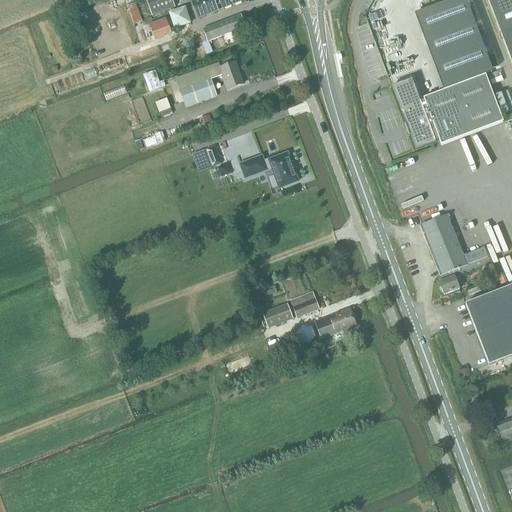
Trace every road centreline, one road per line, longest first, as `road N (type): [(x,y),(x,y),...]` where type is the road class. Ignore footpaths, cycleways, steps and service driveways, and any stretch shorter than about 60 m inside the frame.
road 1 (unclassified): [(274,0),(464,511)]
road 2 (primary): [(484,511),(325,75)]
